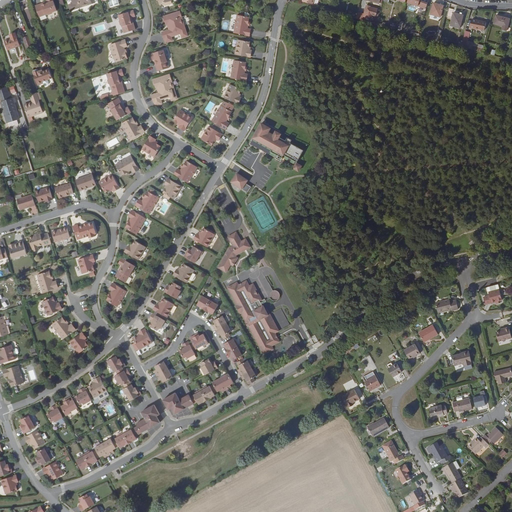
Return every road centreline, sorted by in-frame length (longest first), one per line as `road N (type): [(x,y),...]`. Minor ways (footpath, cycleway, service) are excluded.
road 1 (residential): [(220,169),(116,337)]
road 2 (residential): [(282,0),(261,102),(220,169)]
road 3 (residential): [(244,393),(197,320),(169,357),(140,369)]
road 4 (residential): [(179,144),(139,103),(133,74),(147,28),(141,0)]
road 5 (residential): [(408,438),(395,413),(398,392),(474,317)]
road 6 (residential): [(435,263),(405,276),(313,356)]
road 7 (residential): [(172,428),(121,463),(46,493)]
road 8 (residential): [(116,337),(63,382),(2,411)]
road 9 (residential): [(0,231),(86,205),(115,216)]
